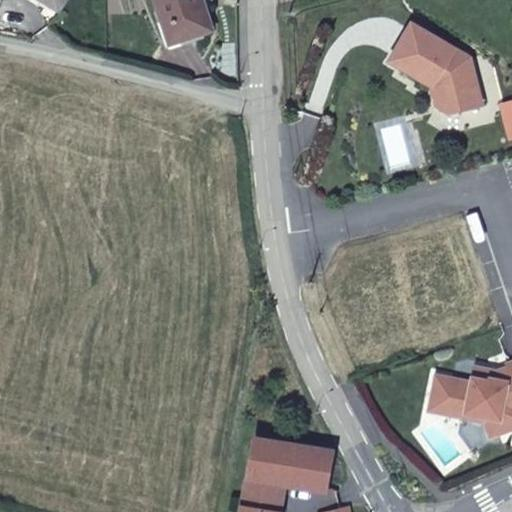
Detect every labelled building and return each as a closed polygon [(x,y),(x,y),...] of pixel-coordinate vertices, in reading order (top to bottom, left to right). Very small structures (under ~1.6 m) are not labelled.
[(62,0),(41,0),(57,9),(62,0)] [(199,0),(154,0),(168,43),(210,30),(199,0)] [(414,24),(392,61),(439,89),(436,94),(439,105),(451,112),(482,104),(470,58),(414,24)] [(511,363),(507,365),(496,371),(474,367),(471,383),(435,375),(430,404),(445,407),(444,413),(464,417),(466,411),(490,416),(493,429),(511,423),(511,363)] [(445,407),(430,404),(429,410),(444,413),(445,407)] [(466,411),(464,417),(483,421),(489,437),(511,429),(511,423),(493,429),(490,416),(466,411)] [(333,451),(255,438),(248,478),(242,511),(279,511),(283,484),(326,492),(333,451)]
